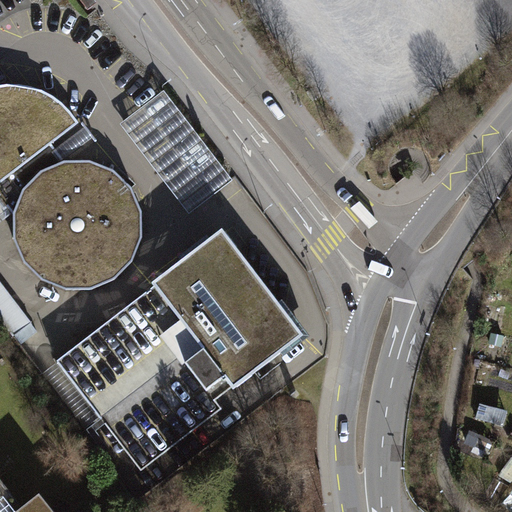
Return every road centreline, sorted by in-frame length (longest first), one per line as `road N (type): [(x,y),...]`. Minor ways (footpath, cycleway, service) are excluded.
road 1 (secondary): [(394,265),(377,227),(186,0)]
road 2 (secondary): [(138,0),(337,250)]
road 3 (secondary): [(381,511),(392,381),(423,281)]
road 4 (secondary): [(364,313),(343,436),(352,511)]
road 5 (unknown): [(471,0),(440,33),(408,49),(374,41),(333,0)]
road 6 (secondary): [(491,157),(442,197),(394,265)]
road 7 (secondary): [(423,281),(473,212),(491,157)]
